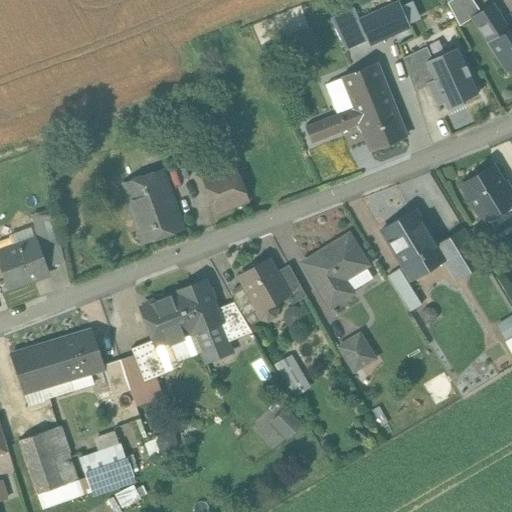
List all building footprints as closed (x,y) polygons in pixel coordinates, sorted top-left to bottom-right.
[(451,0),(447,3),(459,26),(473,18),(472,18),(481,12),(472,0),(451,0)] [(399,3),(358,21),(369,45),(410,26),(399,3)] [(511,28),(509,31),(492,5),(481,12),(472,18),(473,18),(489,44),(506,71),(511,67),(511,28)] [(310,27),(280,39),(288,58),(318,46),(310,27)] [(457,48),(426,62),(448,111),(465,103),(464,101),(478,95),(457,48)] [(316,58),(292,67),(296,79),(321,70),(316,58)] [(405,136),(377,65),(342,79),(354,108),(360,124),(370,150),(405,136)] [(354,108),(305,127),(312,143),(360,124),(354,108)] [(492,166),(461,185),(483,221),(511,204),(511,194),(505,183),(503,184),(492,166)] [(234,169),(204,181),(216,212),(247,201),(234,169)] [(162,171),(123,185),(144,244),(183,230),(162,171)] [(52,210),(32,215),(38,246),(46,268),(64,262),(59,240),(47,243),(42,219),(54,216),(52,210)] [(436,247),(413,210),(382,230),(404,267),(405,267),(412,279),(443,260),(436,247)] [(54,216),(42,219),(47,243),(59,240),(54,216)] [(464,230),(436,247),(443,260),(455,280),(484,262),(464,230)] [(366,265),(349,236),(304,263),(330,306),(351,293),(342,280),(366,265)] [(36,241),(0,254),(0,265),(8,288),(48,273),(46,268),(38,246),(36,241)] [(268,260),(240,276),(253,300),(255,299),(259,306),(258,311),(261,318),(268,319),(274,316),(276,309),(272,304),(286,296),(288,295),(287,295),(275,273),(268,260)] [(289,265),(275,273),(287,295),(301,287),(289,265)] [(420,304),(399,269),(387,277),(409,312),(420,304)] [(204,281),(178,291),(193,331),(194,333),(220,323),(221,323),(215,309),(204,281)] [(301,287),(287,295),(288,295),(286,296),(291,305),(306,296),(301,287)] [(179,294),(141,308),(153,340),(155,346),(156,345),(168,341),(169,344),(184,338),(183,335),(193,331),(179,294)] [(252,333),(234,302),(215,309),(221,323),(220,323),(227,343),(252,333)] [(511,314),(497,321),(511,354),(511,314)] [(91,330),(37,346),(50,385),(104,369),(103,365),(91,330)] [(360,335),(339,347),(354,371),(374,358),(360,335)] [(153,340),(131,349),(133,355),(144,382),(155,378),(167,373),(156,345),(155,346),(153,340)] [(37,346),(11,354),(24,393),(50,385),(37,346)] [(296,353),(279,359),(292,394),(309,388),(296,353)] [(144,382),(133,355),(120,360),(130,390),(136,407),(162,397),(155,378),(144,382)] [(120,360),(103,365),(104,369),(112,396),(130,390),(120,360)] [(274,447),(301,421),(284,403),(257,429),(274,447)] [(0,423),(0,452),(8,450),(0,423)] [(59,427),(19,440),(37,494),(77,481),(59,427)] [(173,436),(167,433),(160,435),(158,442),(159,449),(158,453),(164,455),(166,451),(173,449),(176,442),(173,436)] [(115,434),(95,441),(100,452),(81,458),(88,477),(125,464),(115,434)]
